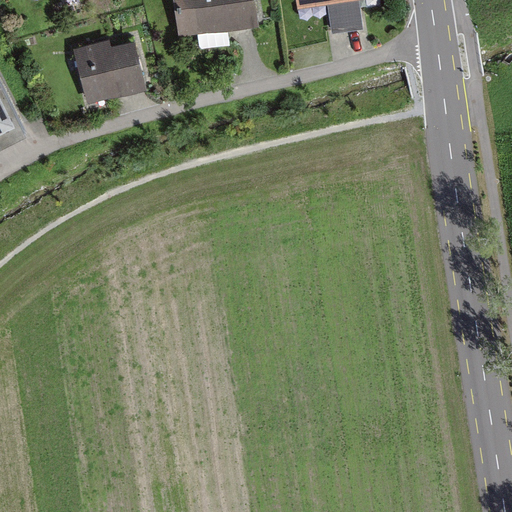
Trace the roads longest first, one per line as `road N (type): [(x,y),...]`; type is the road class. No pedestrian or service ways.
road 1 (tertiary): [(438,36),(507,511)]
road 2 (residential): [(438,36),(83,139)]
